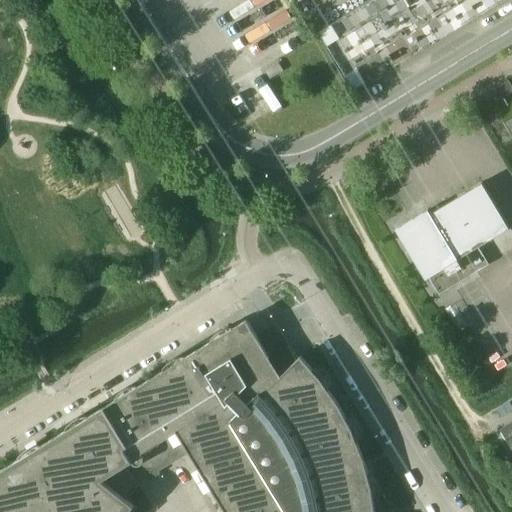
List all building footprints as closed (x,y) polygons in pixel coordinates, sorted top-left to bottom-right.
[(488,91),(493,99),(494,102),(511,91),(511,88),(507,81),(506,81),(488,91)] [(479,248),(510,229),(482,183),(431,215),(430,215),(428,211),(396,231),(426,281),(430,279),(440,295),(472,276),(477,273),(489,265),(479,248)] [(247,323),(103,411),(123,444),(121,445),(132,462),(132,463),(133,464),(135,465),(136,465),(137,465),(138,465),(139,465),(140,464),(149,480),(159,473),(158,471),(182,456),(188,453),(204,479),(224,511),(374,511),(370,487),(362,458),(352,431),(337,404),(320,379),(301,357),(300,356),(298,357),(272,343),(267,355),(247,323)] [(123,444),(103,411),(94,417),(0,473),(0,511),(127,511),(133,505),(126,500),(137,487),(124,465),(131,461),(132,463),(132,462),(121,445),(123,444)] [(511,422),(500,430),(511,450),(511,422)]
